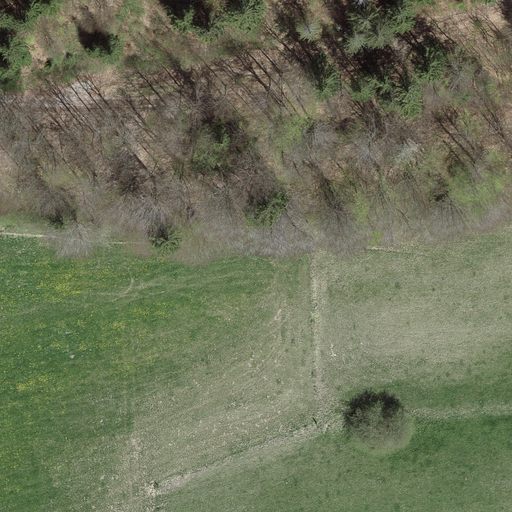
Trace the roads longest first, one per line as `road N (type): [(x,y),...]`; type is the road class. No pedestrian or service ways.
road 1 (track): [(0,95),(254,57),(511,2)]
road 2 (track): [(0,105),(511,119)]
